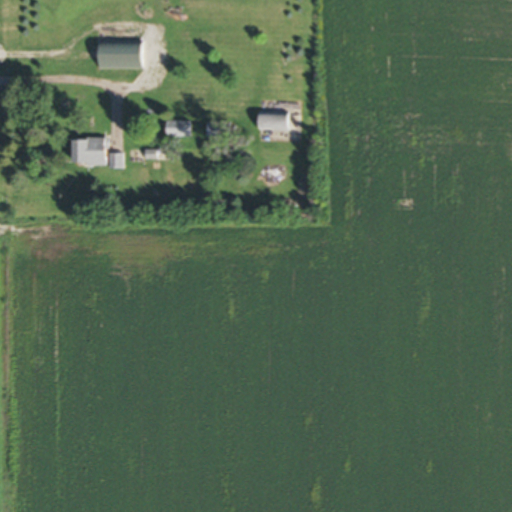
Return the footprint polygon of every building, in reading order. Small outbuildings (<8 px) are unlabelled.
[(102,73),(151,73),(151,44),(102,44),(102,73)] [(297,117),(263,117),(263,134),(297,134),(297,117)] [(197,141),(197,124),(171,124),(171,141),(197,141)] [(212,126),(212,141),(234,141),(234,126),(212,126)] [(112,173),(127,172),(127,156),(114,156),(114,141),(81,142),(81,165),(112,164),(112,173)]
